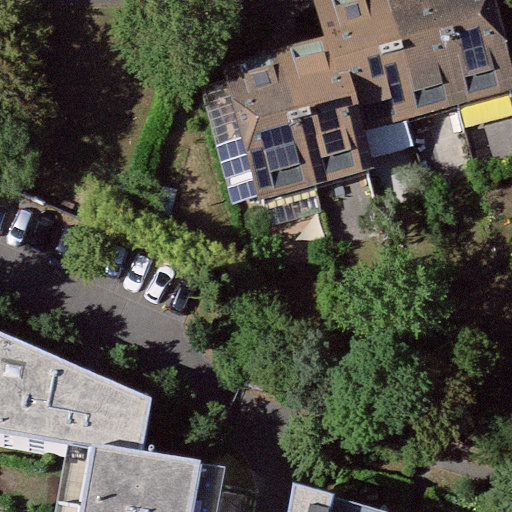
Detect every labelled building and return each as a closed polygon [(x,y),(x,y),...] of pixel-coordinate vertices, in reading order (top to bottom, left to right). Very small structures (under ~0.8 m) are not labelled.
[(366,138),(408,127),(377,0),(343,0),(317,7),(329,49),(366,138)] [(377,0),(408,127),(461,112),(431,0),(377,0)] [(511,64),(494,0),(431,0),(461,112),(511,98),(511,64)] [(376,177),(366,138),(329,49),(285,60),(317,193),(376,177)] [(262,208),(317,193),(285,60),(226,76),(262,208)] [(0,446),(89,463),(132,471),(143,406),(0,345),(0,446)] [(89,463),(79,511),(189,511),(194,482),(132,471),(89,463)]
